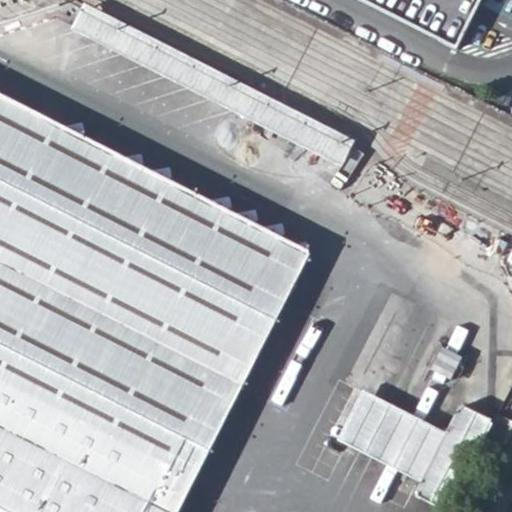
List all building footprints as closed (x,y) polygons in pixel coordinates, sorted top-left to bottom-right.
[(82,0),(17,0),(344,166),(357,140),(82,0)] [(367,0),(456,44),(478,0),(367,0)] [(0,394),(161,477),(148,509),(153,511),(177,511),(254,361),(250,365),(244,366),(238,366),(234,364),(210,318),(216,305),(257,328),(260,334),(262,341),(261,347),(292,286),(287,293),(276,300),(271,299),(232,280),(240,264),(289,262),(293,266),(296,272),(296,278),(307,255),(0,98),(0,394)] [(292,286),(296,278),(296,272),(293,266),(289,262),(240,264),(232,280),(271,299),(276,300),(287,293),(292,286)] [(250,365),(254,361),(261,347),(262,341),(260,334),(257,328),(216,305),(210,318),(234,364),(238,366),(244,366),(250,365)] [(0,511),(153,511),(148,509),(161,477),(0,394),(0,511)] [(464,403),(418,492),(445,506),(491,417),(464,403)]
